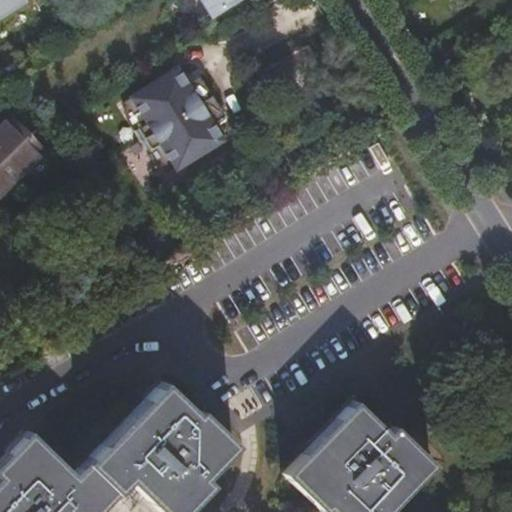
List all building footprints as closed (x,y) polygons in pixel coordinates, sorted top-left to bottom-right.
[(27,0),(0,0),(0,21),(30,4),(27,0)] [(249,0),(252,5),(259,0),(200,0),(210,16),(236,0),(249,0)] [(0,72),(22,58),(12,42),(0,50),(0,72)] [(173,171),(221,140),(177,69),(128,99),(173,171)] [(19,93),(23,91),(37,82),(30,70),(12,81),(19,93)] [(37,82),(23,91),(28,99),(42,90),(37,82)] [(0,123),(0,192),(41,151),(8,116),(0,123)] [(88,511),(126,474),(135,483),(145,493),(164,511),(177,511),(209,478),(204,472),(236,439),(201,405),(196,410),(162,379),(72,468),(27,427),(0,455),(0,511),(88,511)] [(283,471),(320,506),(324,502),(333,511),(393,511),(388,507),(433,461),(393,423),(388,428),(355,398),(283,471)] [(133,505),(145,493),(135,483),(123,494),(133,505)] [(333,511),(324,502),(320,506),(313,511),(333,511)]
